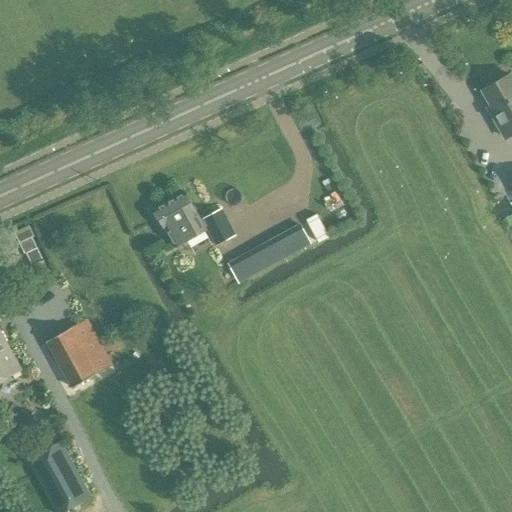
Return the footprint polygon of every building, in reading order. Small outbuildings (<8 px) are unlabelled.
[(511,78),(510,75),(482,91),(496,116),(493,118),(505,138),(511,134),(511,78)] [(200,221),(185,193),(154,210),(175,247),(205,231),(203,227),(205,226),(216,246),(235,235),(221,210),(200,221)] [(244,280),(284,259),(310,244),(301,227),(235,262),(244,280)] [(87,319),(46,342),(72,388),(112,365),(87,319)] [(0,382),(22,371),(0,331),(0,382)] [(55,511),(62,511),(91,497),(61,441),(27,460),(55,511)]
